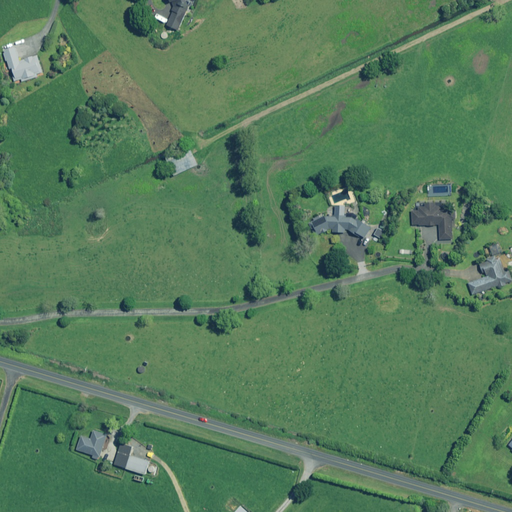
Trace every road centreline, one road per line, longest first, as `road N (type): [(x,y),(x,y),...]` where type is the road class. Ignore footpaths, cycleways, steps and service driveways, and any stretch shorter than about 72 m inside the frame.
road 1 (unclassified): [(503,511),(0,361)]
road 2 (residential): [(452,273),(399,267),(221,310),(0,321)]
road 3 (track): [(511,1),(219,141)]
